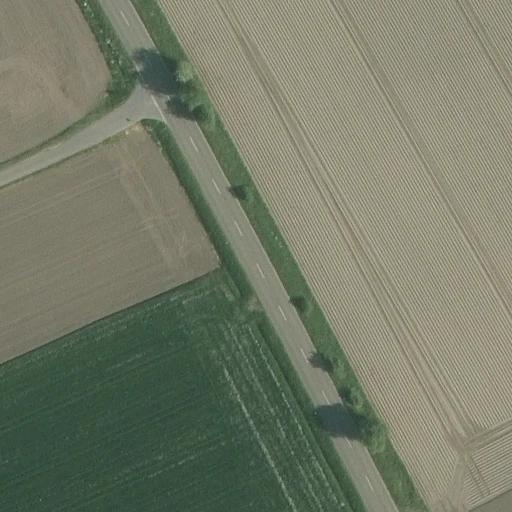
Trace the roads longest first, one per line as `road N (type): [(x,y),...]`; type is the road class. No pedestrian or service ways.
road 1 (tertiary): [(166,96),(382,511)]
road 2 (unclassified): [(0,180),(166,96)]
